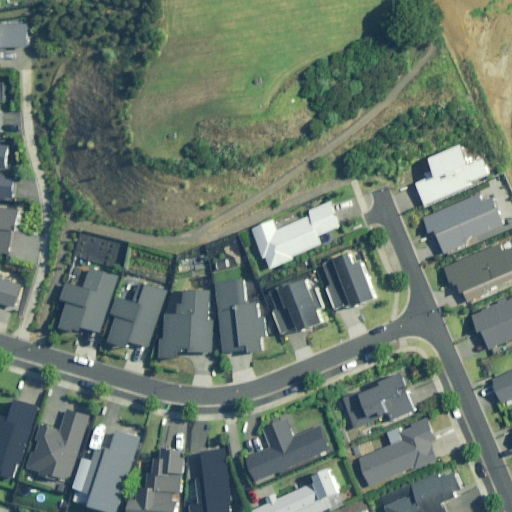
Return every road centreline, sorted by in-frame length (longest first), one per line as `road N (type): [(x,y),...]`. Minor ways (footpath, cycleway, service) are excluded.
road 1 (residential): [(13,348),(175,395),(221,397),(430,317)]
road 2 (residential): [(13,348),(42,259),(43,212),(23,140),(21,69)]
road 3 (residential): [(511,507),(430,317)]
road 4 (residential): [(430,317),(374,189)]
